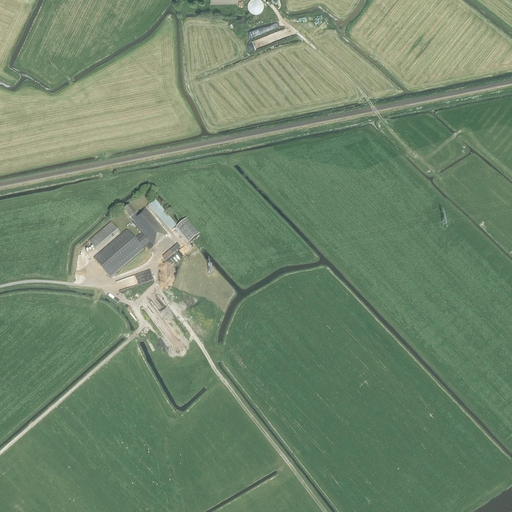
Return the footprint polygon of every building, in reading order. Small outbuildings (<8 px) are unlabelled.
[(263,9),(264,6),(263,3),(261,0),(260,0),(250,0),(249,1),(248,3),(248,5),(248,7),(248,9),(249,12),(251,13),(253,14),(256,14),(258,14),(260,13),(262,11),(263,9)] [(163,237),(167,234),(150,213),(149,213),(145,208),(137,215),(129,206),(124,211),(134,222),(132,223),(142,234),(153,247),(164,238),(163,237)] [(199,234),(186,219),(176,227),(189,243),(199,234)] [(95,249),(117,230),(111,223),(89,242),(95,249)] [(153,247),(142,234),(135,239),(127,230),(94,258),(110,277),(143,249),(142,248),(145,245),(150,250),(153,247)] [(165,260),(180,248),(178,244),(162,257),(165,260)] [(130,276),(133,285),(154,279),(151,270),(130,276)] [(143,295),(134,302),(138,308),(147,300),(143,295)]
